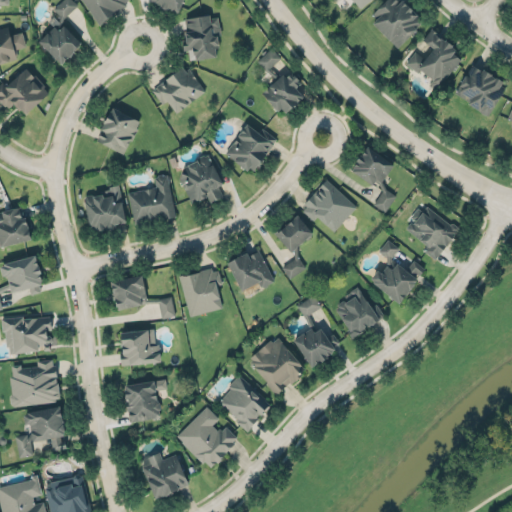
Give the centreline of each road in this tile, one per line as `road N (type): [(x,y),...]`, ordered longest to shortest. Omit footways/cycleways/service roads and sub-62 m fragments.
road 1 (residential): [(118,511),(52,168),(74,100),(144,45)]
road 2 (residential): [(506,202),(478,256),(418,330),(323,399),(242,485),(202,511)]
road 3 (tertiary): [(269,0),(370,114),(441,168),(506,202)]
road 4 (residential): [(74,268),(166,250),(236,221),(316,135)]
